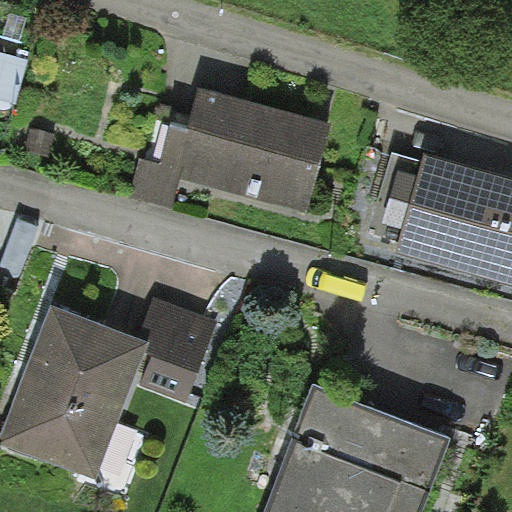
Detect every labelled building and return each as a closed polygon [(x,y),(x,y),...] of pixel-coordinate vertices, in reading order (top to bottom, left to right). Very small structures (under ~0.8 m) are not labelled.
[(29,61),(0,53),(0,100),(16,105),(29,61)] [(331,128),(200,92),(193,114),(188,133),(171,128),(160,165),(140,160),(129,197),(173,209),(182,180),(307,214),(331,128)] [(511,183),(484,176),(425,159),(398,255),(511,286),(511,183)] [(151,358),(141,384),(185,401),(216,321),(154,298),(138,340),(150,345),(146,356),(151,358)] [(138,340),(52,307),(0,439),(0,449),(95,486),(146,356),(150,345),(138,340)] [(424,511),(450,444),(313,392),(267,511),(424,511)]
